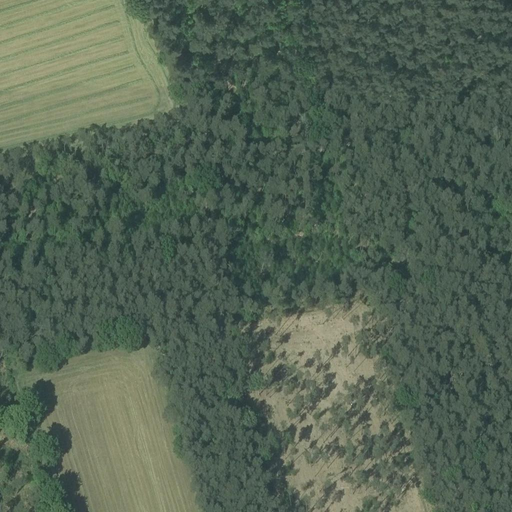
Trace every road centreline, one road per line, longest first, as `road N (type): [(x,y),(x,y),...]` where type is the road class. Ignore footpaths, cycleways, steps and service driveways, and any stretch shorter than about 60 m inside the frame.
road 1 (track): [(291,152),(228,159),(201,178),(220,323),(275,511)]
road 2 (track): [(511,159),(444,131),(291,152)]
road 3 (track): [(201,178),(0,221)]
road 4 (track): [(349,143),(314,0)]
